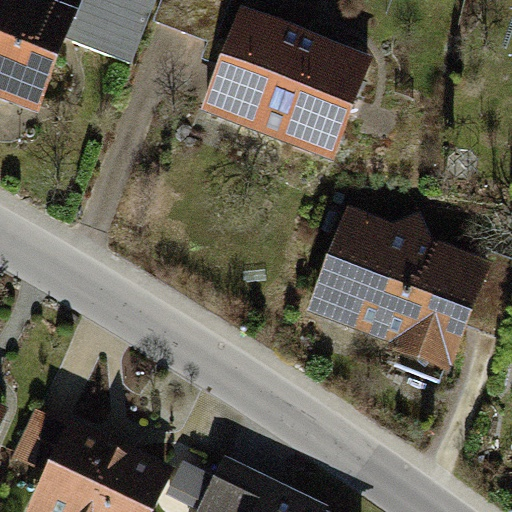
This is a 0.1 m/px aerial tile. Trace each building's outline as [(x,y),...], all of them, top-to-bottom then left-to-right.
[(85,20),(25,0),(0,0),(0,116),(44,133),(74,51),(85,20)] [(153,0),(92,0),(85,20),(74,51),(128,70),(153,0)] [(374,64),(242,19),(208,118),(340,163),(370,75),(374,64)] [(491,271),(349,220),(306,341),(447,391),(491,271)] [(0,444),(11,419),(0,414),(0,444)] [(72,433),(39,418),(17,465),(50,481),(72,433)] [(159,511),(178,473),(78,427),(38,511),(159,511)] [(344,511),(231,452),(198,511),(344,511)]
